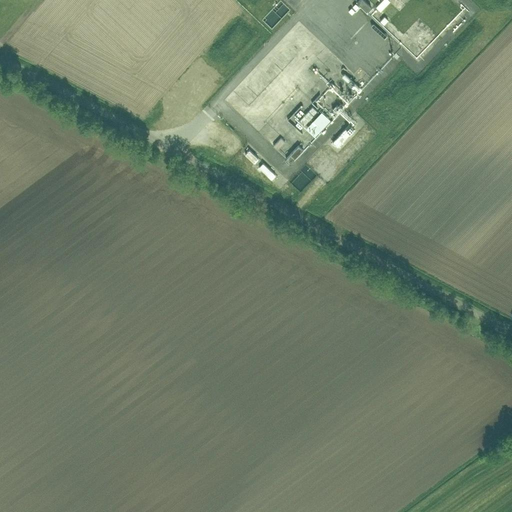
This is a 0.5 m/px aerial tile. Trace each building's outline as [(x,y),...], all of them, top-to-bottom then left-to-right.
[(361,0),(359,2),(370,12),(375,7),(367,0),(361,0)] [(391,0),(383,0),(378,5),(383,10),(392,0),(391,0)] [(302,129),(319,135),(338,113),(340,107),(337,106),(336,106),(330,114),(327,111),(328,110),(331,101),(327,97),(320,95),(315,101),(309,108),(302,105),(290,119),(302,129)] [(347,119),(330,138),(340,147),(357,128),(347,119)] [(275,145),(279,148),(286,140),(282,136),(275,145)] [(290,137),(280,149),(294,162),(304,150),(290,137)] [(274,178),(278,174),(266,162),(262,166),(274,178)]
